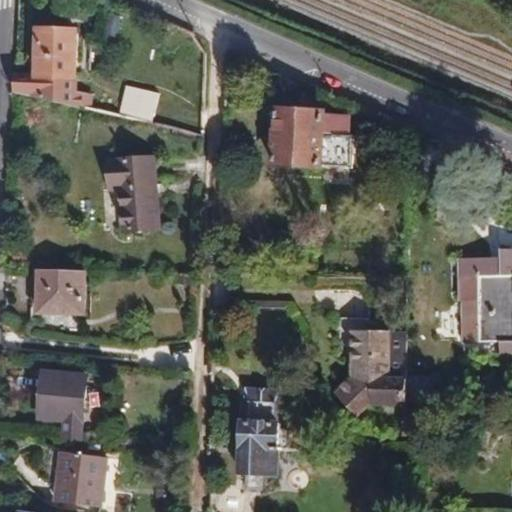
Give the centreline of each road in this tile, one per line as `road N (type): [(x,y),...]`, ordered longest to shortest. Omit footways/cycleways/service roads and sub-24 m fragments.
road 1 (residential): [(198,511),(214,27)]
road 2 (residential): [(214,27),(511,153)]
